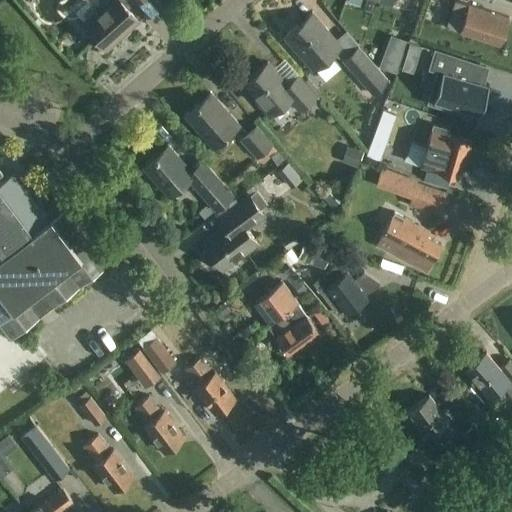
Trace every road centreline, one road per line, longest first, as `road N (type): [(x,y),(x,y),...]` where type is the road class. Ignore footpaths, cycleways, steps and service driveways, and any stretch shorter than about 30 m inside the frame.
road 1 (residential): [(189,511),(488,285)]
road 2 (residential): [(78,142),(246,0)]
road 3 (residential): [(183,285),(78,142)]
road 4 (residential): [(488,285),(486,237),(511,161)]
